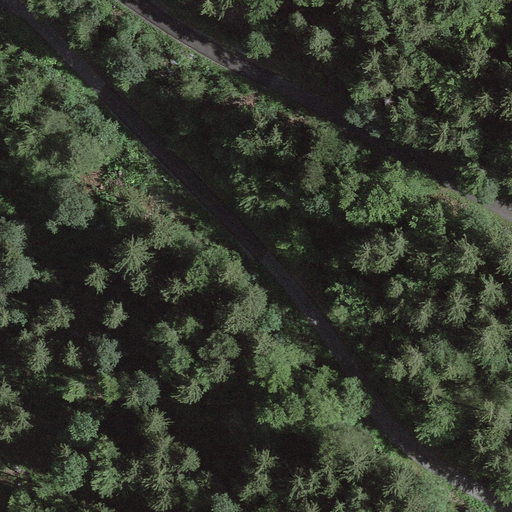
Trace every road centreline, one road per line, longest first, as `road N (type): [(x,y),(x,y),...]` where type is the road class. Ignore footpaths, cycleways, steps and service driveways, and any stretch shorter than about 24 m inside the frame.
road 1 (track): [(511,509),(419,451),(285,281),(19,0)]
road 2 (track): [(136,0),(511,213)]
